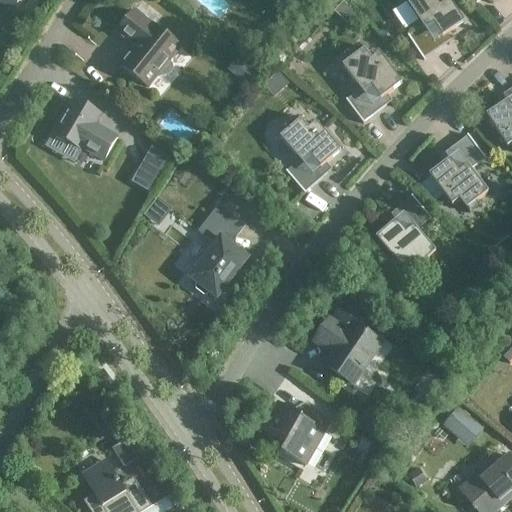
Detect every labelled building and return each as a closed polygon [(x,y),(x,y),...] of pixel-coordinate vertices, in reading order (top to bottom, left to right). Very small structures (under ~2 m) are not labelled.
[(0,0),(0,4),(13,13),(15,10),(13,9),(19,0),(0,0)] [(443,38),(464,24),(448,0),(411,0),(407,3),(423,27),(407,38),(423,62),(425,61),(424,60),(448,45),(443,38)] [(345,5),(335,14),(348,28),(358,18),(345,5)] [(170,64),(168,63),(180,48),(153,27),(153,28),(134,13),(118,33),(136,48),(121,68),(147,89),(159,74),(160,76),(164,77),(168,77),(171,74),(172,71),(172,67),(170,64)] [(381,100),(402,85),(379,55),(371,61),(361,48),(360,49),(363,53),(343,68),(360,91),(345,102),(363,126),(364,125),(364,124),(386,107),(381,100)] [(236,64),(231,70),(239,77),(235,81),(243,88),(251,78),(236,64)] [(511,90),(503,97),(507,104),(486,118),(507,149),(511,145),(511,90)] [(54,136),(81,151),(82,150),(103,162),(117,139),(95,126),(101,117),(74,101),(54,136)] [(321,169),(340,153),(316,124),(308,131),(298,118),(297,119),(300,123),(281,139),(299,161),(285,173),(304,196),(305,195),(305,194),(326,175),(321,169)] [(488,194),(470,171),(485,160),(467,137),(466,137),(467,138),(444,155),(449,162),(429,177),(452,207),(460,201),(470,214),(471,213),(468,210),(488,194)] [(139,172),(132,184),(149,194),(156,182),(139,172)] [(435,254),(417,232),(431,220),(412,197),(411,198),(411,199),(390,217),(395,224),(376,240),(400,269),(408,262),(418,275),(419,274),(416,270),(435,254)] [(145,230),(163,240),(176,216),(158,207),(145,230)] [(245,263),(244,258),(241,256),(241,255),(227,244),(241,225),(218,207),(198,233),(216,247),(190,280),(198,285),(196,288),(196,292),(203,297),(207,297),(209,294),(216,300),(243,266),(242,266),(245,263)] [(511,240),(509,237),(496,248),(508,263),(511,259),(511,240)] [(354,300),(345,313),(362,324),(371,311),(354,300)] [(313,346),(316,342),(334,355),(325,368),(352,386),(362,371),(364,373),(372,361),(370,359),(380,344),(353,327),(348,335),(329,322),(335,314),(334,313),(312,346),(313,346)] [(326,434),(332,423),(307,404),(298,415),(278,404),(265,427),(289,441),(281,454),(305,467),(325,434),(326,434)] [(457,407),(441,426),(454,437),(462,427),(474,438),(482,428),(457,407)] [(126,442),(114,450),(125,467),(137,459),(126,442)] [(486,469),(464,488),(473,499),(469,503),(473,508),(471,509),(473,511),(475,511),(476,511),(497,511),(511,500),(511,498),(509,495),(511,492),(511,461),(508,458),(490,473),(486,469)] [(84,503),(89,511),(145,511),(152,508),(134,480),(123,486),(108,461),(84,476),(95,495),(84,503)] [(418,468),(407,475),(415,489),(426,482),(418,468)]
